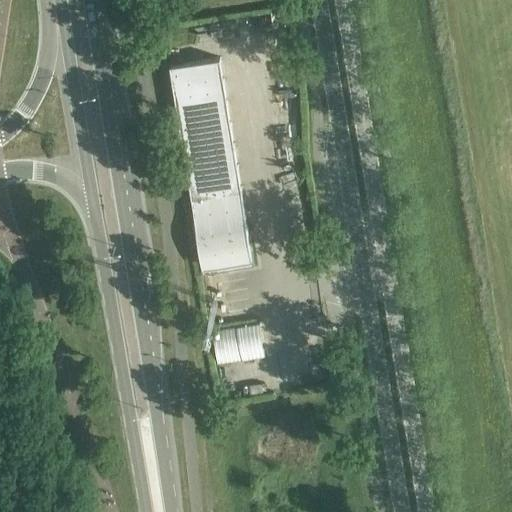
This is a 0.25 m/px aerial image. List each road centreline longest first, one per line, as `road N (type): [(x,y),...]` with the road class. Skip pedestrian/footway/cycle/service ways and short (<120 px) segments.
road 1 (tertiary): [(430,511),(343,0)]
road 2 (tertiary): [(319,0),(404,511)]
road 3 (secondary): [(152,474),(155,418),(92,16)]
road 4 (secondary): [(95,213),(129,421),(152,474)]
road 5 (secondary): [(61,0),(95,213)]
road 6 (secondary): [(52,0),(40,81),(0,135)]
